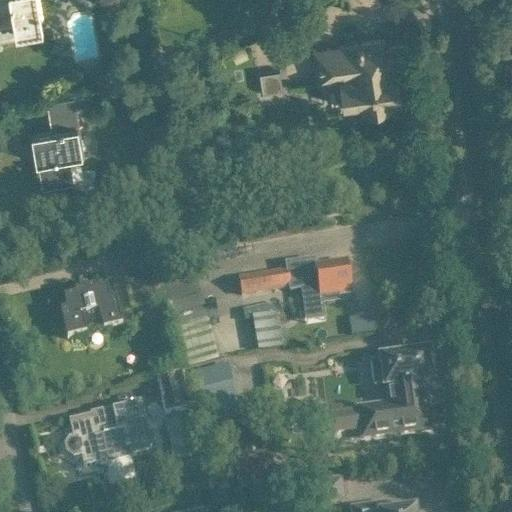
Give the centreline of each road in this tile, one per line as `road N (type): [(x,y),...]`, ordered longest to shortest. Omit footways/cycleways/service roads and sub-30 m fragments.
road 1 (tertiary): [(511,414),(454,0)]
road 2 (residential): [(28,511),(0,386)]
